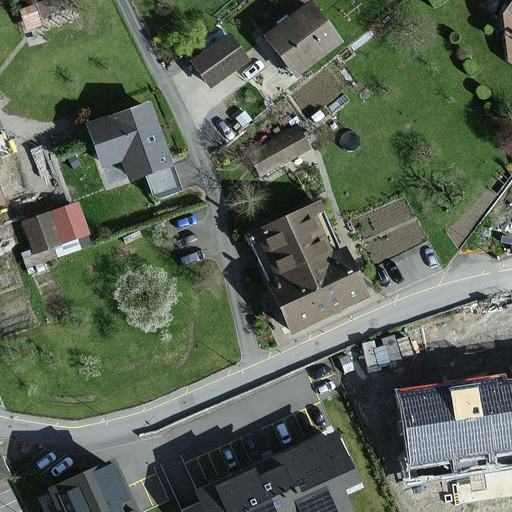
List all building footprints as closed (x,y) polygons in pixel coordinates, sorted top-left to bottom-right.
[(341,40),(313,3),(269,37),(297,74),(341,40)] [(40,25),(35,6),(22,10),(27,28),(40,25)] [(248,60),(231,36),(194,62),(211,86),(248,60)] [(172,165),(149,103),(90,124),(105,164),(124,157),(132,179),(172,165)] [(309,147),(297,128),(251,155),(263,174),(309,147)] [(89,233),(79,204),(54,212),(64,242),(89,233)] [(333,256),(311,209),(255,236),(276,280),(271,283),(285,314),(294,331),(339,310),(368,296),(352,263),(346,250),(333,256)] [(60,243),(50,213),(25,222),(36,251),(60,243)] [(413,479),(511,464),(511,383),(507,384),(505,376),(400,392),(413,479)] [(336,432),(200,494),(208,511),(353,511),(343,490),(358,483),(336,432)] [(165,462),(176,497),(197,490),(185,455),(165,462)] [(0,479),(9,475),(1,458),(0,457),(0,479)] [(117,463),(55,491),(64,511),(138,511),(135,504),(117,463)]
